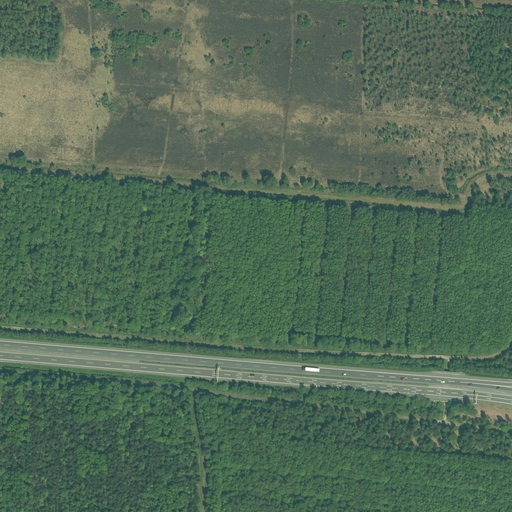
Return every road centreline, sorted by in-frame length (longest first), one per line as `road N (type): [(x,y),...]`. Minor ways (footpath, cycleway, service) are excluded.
road 1 (track): [(511,176),(481,178),(464,203),(449,207),(0,168)]
road 2 (trunk): [(468,386),(0,345)]
road 3 (trunk): [(0,356),(468,394)]
road 4 (track): [(0,328),(448,359)]
road 5 (track): [(511,342),(485,359),(448,359),(444,424)]
